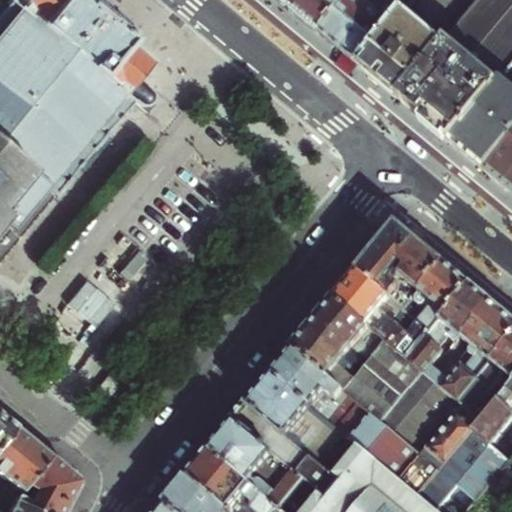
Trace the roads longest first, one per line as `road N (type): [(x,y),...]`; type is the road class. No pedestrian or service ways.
road 1 (tertiary): [(390,157),(126,479)]
road 2 (secondary): [(390,157),(197,0)]
road 3 (residential): [(126,479),(0,373)]
road 4 (secondary): [(511,257),(390,157)]
